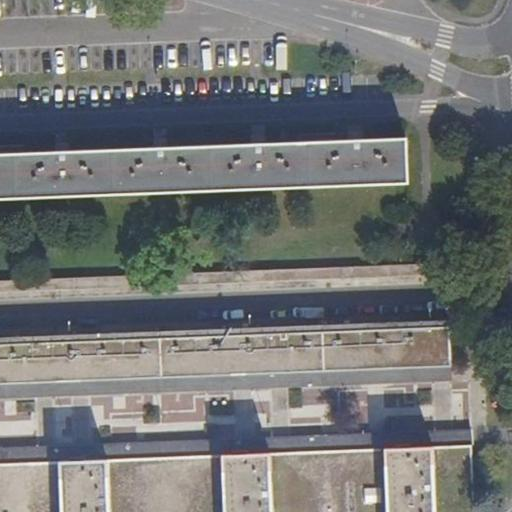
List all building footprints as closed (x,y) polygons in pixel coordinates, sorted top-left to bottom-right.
[(0,154),(0,198),(408,184),(406,139),(0,154)] [(0,292),(448,276),(447,264),(0,281),(0,292)] [(450,333),(450,321),(354,324),(285,327),(145,332),(0,337),(0,383),(36,382),(95,380),(124,379),(150,378),(174,377),(203,376),(239,375),(270,374),(312,372),(365,370),(423,368),(451,367),(451,365),(450,333)] [(475,511),(472,446),(466,447),(443,448),(433,448),(435,511),(475,511)] [(435,511),(433,448),(409,449),(386,450),(386,461),(387,511),(435,511)] [(272,511),(387,511),(386,461),(386,450),(353,451),(304,453),(270,454),(272,511)] [(272,511),(270,454),(254,454),(223,456),(225,511),(272,511)] [(108,460),(109,511),(225,511),(223,456),(209,456),(174,457),(137,459),(108,460)] [(62,511),(109,511),(108,460),(84,461),(60,462),(62,511)] [(0,511),(62,511),(60,462),(33,463),(0,464),(0,511)]
